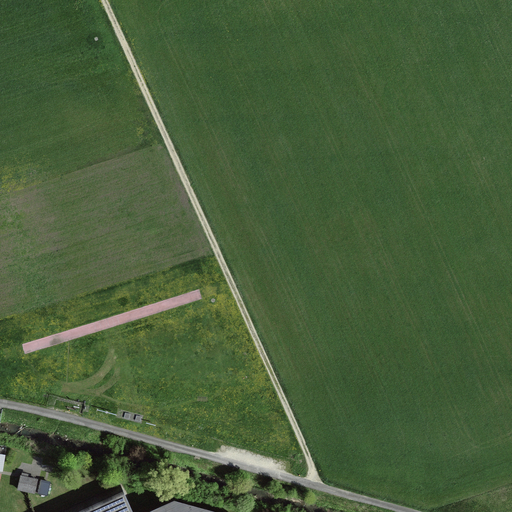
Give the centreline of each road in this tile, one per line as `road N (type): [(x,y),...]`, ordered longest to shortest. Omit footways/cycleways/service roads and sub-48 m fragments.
road 1 (track): [(315,485),(104,0)]
road 2 (track): [(411,511),(0,402)]
